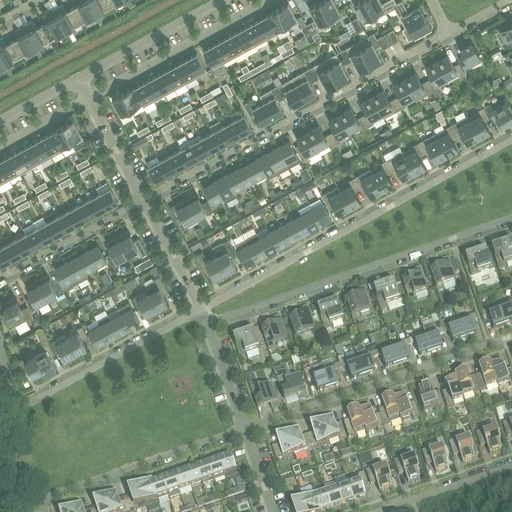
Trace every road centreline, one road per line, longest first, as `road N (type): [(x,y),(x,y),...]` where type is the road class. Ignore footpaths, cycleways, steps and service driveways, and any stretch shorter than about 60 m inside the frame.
road 1 (residential): [(200,308),(511,140)]
road 2 (residential): [(452,31),(143,201)]
road 3 (residential): [(207,322),(511,217)]
road 4 (residential): [(244,428),(511,335)]
road 5 (residential): [(0,348),(15,399),(26,404),(200,308)]
road 6 (residential): [(244,428),(49,495),(43,511)]
road 7 (residential): [(267,0),(88,95)]
road 8 (unclassified): [(225,0),(81,78)]
road 9 (residential): [(143,201),(0,277)]
road 10 (residential): [(376,511),(511,465)]
road 11 (residential): [(143,201),(200,308)]
